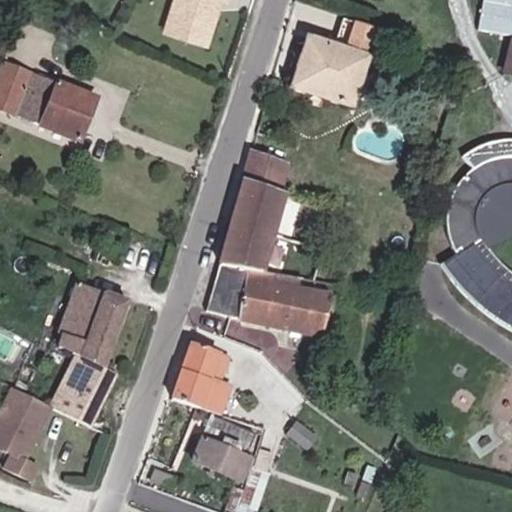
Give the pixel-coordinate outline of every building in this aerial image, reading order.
[(228,9),(230,0),(185,0),(172,38),(207,50),(219,17),(214,15),(218,5),(228,9)] [(508,40),(511,30),(511,17),(502,14),(504,10),(488,3),(489,0),(471,0),(462,24),(475,29),(474,32),(492,40),(490,44),(503,50),(508,40)] [(342,36),(373,47),(375,38),(345,27),(342,36)] [(291,94),(351,114),(373,47),(342,36),(335,55),(308,45),(291,94)] [(77,150),(94,106),(8,74),(0,92),(0,105),(19,113),(14,126),(77,150)] [(239,285),(259,291),(285,203),(279,201),(289,169),(253,157),(234,218),(221,260),(219,271),(241,277),(239,285)] [(461,183),(455,189),(451,198),(447,210),(445,225),(446,233),(446,237),(453,265),(440,277),(456,297),(474,316),(500,289),(511,298),(511,162),(494,165),(481,170),(461,183)] [(235,298),(239,285),(241,277),(219,271),(212,292),(235,298)] [(326,320),(295,311),(297,301),(259,291),(239,285),(235,298),(212,292),(205,316),(319,348),(326,320)] [(50,416),(90,435),(116,377),(113,375),(116,367),(108,363),(126,310),(76,292),(54,342),(58,344),(53,356),(71,364),(48,415),(50,416)] [(232,392),(217,386),(225,361),(190,349),(171,404),(213,419),(218,404),(226,407),(232,392)] [(33,451),(50,416),(48,415),(11,397),(0,419),(0,458),(24,470),(21,478),(34,483),(46,457),(33,451)] [(213,419),(221,421),(226,407),(218,404),(213,419)] [(246,457),(243,456),(250,436),(203,421),(188,466),(237,482),(246,457)] [(13,486),(14,481),(3,475),(1,480),(13,486)]
